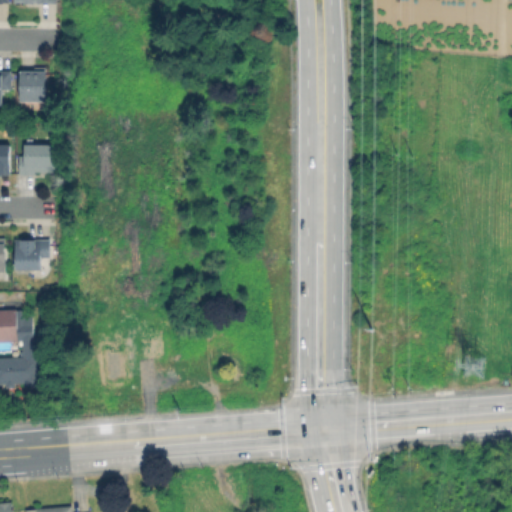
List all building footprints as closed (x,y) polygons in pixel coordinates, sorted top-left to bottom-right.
[(0,71),(12,72),(12,89),(2,89),(2,105),(0,105),(0,71)] [(45,71),(45,100),(23,100),(23,71),(45,71)] [(0,146),(9,147),(9,174),(0,174),(0,146)] [(54,147),(54,174),(26,174),(26,146),(54,147)] [(9,262),(9,274),(0,273),(0,237),(9,237),(9,262)] [(50,241),(50,258),(40,258),(40,269),(18,268),(18,241),(50,241)] [(0,309),(37,310),(36,387),(0,387),(0,355),(19,355),(19,343),(0,343),(0,309)] [(165,332),(165,357),(136,357),(136,332),(165,332)] [(120,336),(120,343),(127,344),(126,381),(101,381),(101,343),(106,343),(106,336),(120,336)] [(247,351),(247,378),(234,378),(234,364),(210,363),(210,341),(234,341),(234,351),(247,351)] [(0,511),(0,502),(16,502),(16,511),(0,511)]
